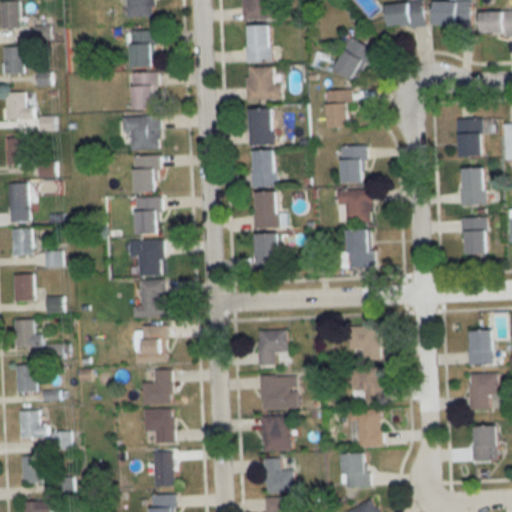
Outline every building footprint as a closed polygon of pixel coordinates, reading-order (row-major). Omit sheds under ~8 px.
[(155,17),(154,0),(121,0),(122,1),(129,1),(129,17),(155,17)] [(279,19),(279,5),(271,5),(270,0),(244,0),(245,19),(279,19)] [(22,2),(2,2),(2,27),(22,27),(22,2)] [(436,26),(473,26),(473,2),(436,2),(436,26)] [(425,27),(425,3),(390,3),(390,27),(425,27)] [(484,36),(511,36),(511,11),(484,11),(484,36)] [(249,61),(274,61),(274,25),(249,25),(249,61)] [(133,67),(157,67),(157,30),(133,30),(133,67)] [(358,82),(375,49),(352,37),(335,70),(358,82)] [(5,46),(5,74),(25,74),(25,46),(5,46)] [(283,99),(283,84),(275,84),(275,66),(248,66),(249,99),(283,99)] [(134,108),(159,108),(159,72),(134,72),(134,108)] [(353,127),(353,90),(328,90),(328,127),(353,127)] [(35,119),(35,107),(27,107),(27,92),(7,92),(7,119),(35,119)] [(276,108),(251,109),(252,145),(276,145),(276,108)] [(161,116),(125,116),(125,131),(133,131),(133,149),(161,149),(161,116)] [(485,158),(485,119),(460,119),(460,158),(485,158)] [(28,164),(28,138),(8,138),(8,164),(28,164)] [(344,183),(368,183),(367,146),(343,146),(344,183)] [(278,150),(254,150),(254,187),(278,186),(278,150)] [(161,156),(135,156),(135,193),(161,193),(161,156)] [(487,168),(462,168),(462,205),(487,205),(487,168)] [(11,222),(29,222),(29,183),(11,183),(11,222)] [(373,222),(373,189),(339,189),(339,205),(347,205),(347,222),(373,222)] [(279,192),(255,192),(255,228),(279,228),(279,192)] [(162,234),(162,198),(138,198),(138,234),(162,234)] [(488,255),(488,218),(464,218),(464,255),(488,255)] [(33,255),(33,229),(14,229),(14,255),(33,255)] [(350,267),(374,266),(373,230),(348,231),(350,267)] [(281,233),(257,234),(257,270),(282,270),(281,233)] [(139,256),(140,276),(165,275),(164,240),(131,240),(131,256),(139,256)] [(46,252),(46,267),(63,267),(63,252),(46,252)] [(15,275),(15,301),(35,301),(35,275),(15,275)] [(166,280),(142,280),(142,307),(135,307),(135,317),(166,317),(166,280)] [(49,312),(62,312),(62,298),(49,298),(49,312)] [(16,320),(16,347),(45,347),(45,335),(35,335),(35,320),(16,320)] [(136,363),(169,363),(168,327),(136,327),(136,363)] [(351,361),(380,361),(380,327),(351,327),(351,361)] [(289,330),(259,331),(260,365),(287,365),(287,353),(289,353),(289,330)] [(494,365),(494,331),(470,331),(470,365),(494,365)] [(18,366),(18,393),(38,393),(38,366),(18,366)] [(381,369),(353,369),(353,402),(382,402),(381,369)] [(144,405),(174,405),(174,371),(144,371),(144,405)] [(498,374),(470,374),(470,410),(487,410),(487,396),(498,396),(498,374)] [(299,409),(298,376),(262,376),(262,409),(299,409)] [(175,442),(175,410),(145,410),(145,431),(156,431),(156,442),(175,442)] [(383,410),(351,410),(351,426),(360,426),(360,446),(383,446),(383,410)] [(49,425),(41,425),(41,411),(22,411),(22,437),(49,437),(49,425)] [(292,417),(264,417),(265,451),(293,450),(292,417)] [(500,427),(474,427),(474,461),(500,461),(500,427)] [(175,487),(175,452),(155,452),(155,487),(175,487)] [(370,485),(369,452),(345,453),(346,486),(370,485)] [(43,455),(24,455),(24,483),(43,483),(43,455)] [(266,458),(266,492),(296,492),(296,470),(282,470),(282,458),(266,458)] [(153,494),(153,511),(176,511),(177,494),(153,494)] [(291,511),(292,497),(268,497),(268,511),(291,511)] [(381,511),(374,498),(348,511),(381,511)] [(52,511),(52,501),(24,501),(24,511),(52,511)]
